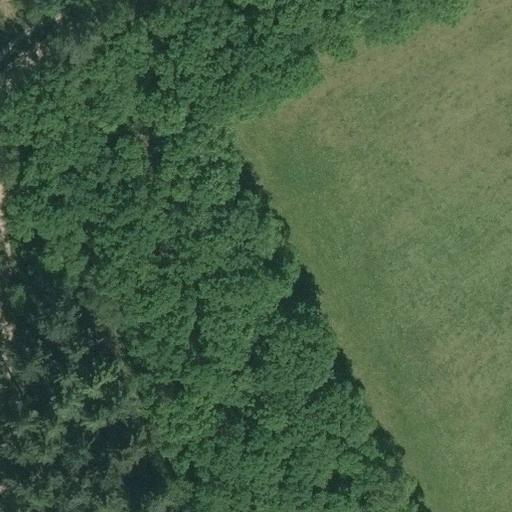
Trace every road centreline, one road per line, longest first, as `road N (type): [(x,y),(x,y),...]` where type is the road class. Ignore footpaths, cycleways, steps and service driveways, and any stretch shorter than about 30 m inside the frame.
road 1 (track): [(0,470),(0,197)]
road 2 (track): [(0,106),(24,65),(146,0)]
